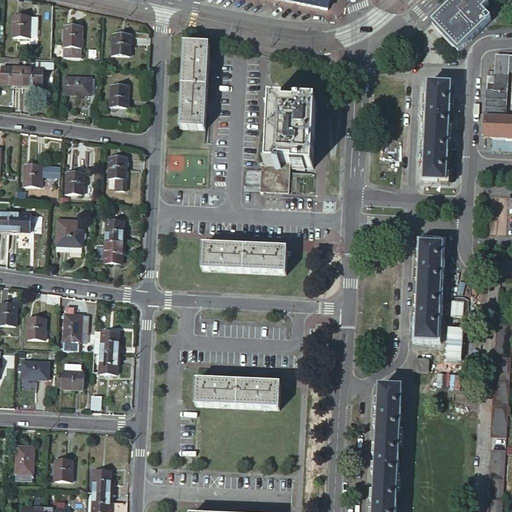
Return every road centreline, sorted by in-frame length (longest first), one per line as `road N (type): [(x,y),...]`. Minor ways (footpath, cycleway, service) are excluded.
road 1 (residential): [(347,307),(334,511)]
road 2 (residential): [(166,2),(296,28),(365,28)]
road 3 (residential): [(347,307),(149,299)]
road 4 (residential): [(365,28),(352,197)]
road 5 (residential): [(149,299),(158,139)]
road 6 (residential): [(0,117),(158,139)]
road 7 (residential): [(149,299),(0,277)]
road 8 (unclassified): [(511,39),(481,45),(477,54),(470,162)]
road 9 (residential): [(0,418),(141,426)]
road 10 (residential): [(158,139),(166,2)]
road 11 (residential): [(141,426),(149,299)]
